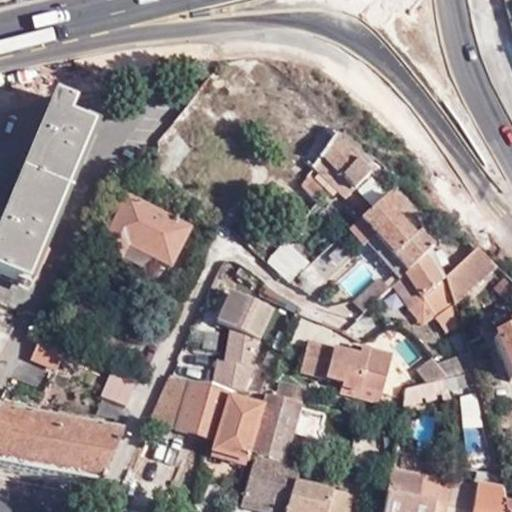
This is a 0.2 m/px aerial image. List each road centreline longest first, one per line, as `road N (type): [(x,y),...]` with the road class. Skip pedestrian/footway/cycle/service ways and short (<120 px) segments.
road 1 (motorway): [(0,69),(172,34),(275,33),(317,43),(401,104),(511,224)]
road 2 (motorway): [(0,35),(143,0)]
road 3 (primary): [(468,0),(511,132)]
